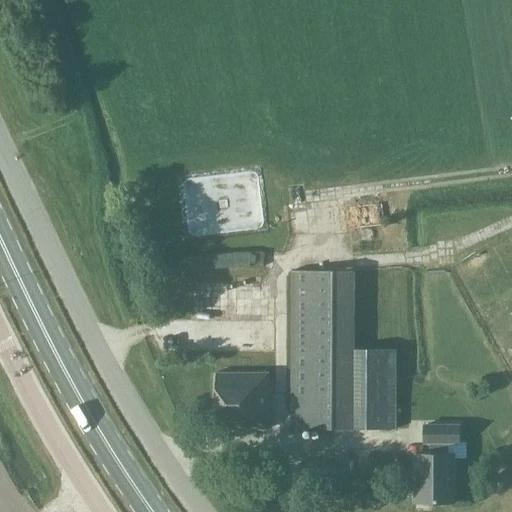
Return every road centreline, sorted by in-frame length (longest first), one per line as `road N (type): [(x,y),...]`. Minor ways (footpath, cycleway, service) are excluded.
road 1 (unclassified): [(0,140),(115,380),(202,511)]
road 2 (primary): [(148,511),(74,391),(0,244)]
road 3 (unclassified): [(0,334),(97,511)]
